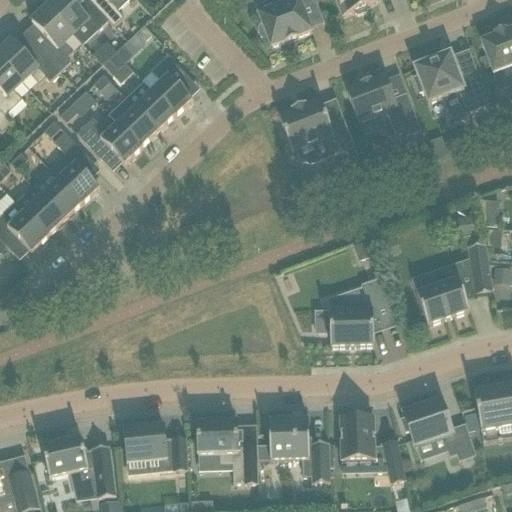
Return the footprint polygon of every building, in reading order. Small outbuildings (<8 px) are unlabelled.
[(83,49),(108,25),(89,5),(79,14),(65,0),(59,0),(47,11),(73,38),(83,49)] [(93,0),(89,5),(108,25),(113,30),(124,20),(118,14),(133,0),(132,0),(93,0)] [(317,9),(313,0),(287,0),(290,6),(259,18),(262,27),(259,28),(257,33),(260,41),(265,43),(268,42),(271,51),(285,46),(285,47),(298,42),(298,41),(311,35),(303,14),(317,9)] [(336,0),(344,18),(354,14),(355,17),(358,19),(366,16),(368,13),(366,10),(370,8),(367,0),(368,0),(336,0)] [(47,11),(31,26),(48,44),(38,53),(61,76),(71,66),(67,61),(73,55),(64,46),(73,38),(47,11)] [(511,33),(506,36),(505,34),(495,38),(496,40),(481,46),(486,58),(490,69),(493,77),(511,70),(511,33)] [(12,45),(0,55),(0,63),(22,87),(30,78),(39,88),(46,81),(50,86),(61,76),(38,53),(28,62),(12,45)] [(106,46),(93,59),(102,69),(115,56),(106,46)] [(123,51),(116,57),(126,67),(132,61),(123,51)] [(118,74),(126,67),(116,57),(109,64),(118,74)] [(419,70),(414,71),(418,81),(414,82),(419,95),(423,94),(428,107),(444,101),(446,106),(458,101),(464,116),(487,107),(475,76),(459,82),(450,58),(432,65),(430,61),(417,66),(419,70)] [(484,71),(490,69),(486,58),(480,61),(484,71)] [(152,74),(162,85),(151,95),(176,120),(175,121),(176,121),(193,105),(181,93),(191,84),(167,59),(166,60),(167,60),(152,74)] [(13,95),(22,87),(0,63),(0,114),(5,120),(22,104),(13,95)] [(100,96),(110,86),(103,79),(93,89),(100,96)] [(406,97),(393,102),(385,80),(370,85),(370,84),(361,88),(361,89),(346,95),(358,126),(386,115),(394,136),(402,133),(405,140),(421,135),(406,97)] [(151,95),(144,87),(126,103),(158,137),(175,121),(176,120),(151,95)] [(87,96),(77,106),(86,116),(96,106),(87,96)] [(141,152),(158,137),(126,103),(108,119),(116,127),(141,153),(141,152)] [(310,169),(330,161),(354,152),(355,151),(343,121),(342,122),(342,123),(329,128),(319,104),(305,109),(305,108),(292,113),(292,115),(278,120),(292,156),(297,154),(301,166),(310,169)] [(67,128),(77,118),(71,110),(60,120),(67,128)] [(12,127),(5,120),(0,114),(0,135),(2,137),(12,127)] [(481,119),(485,131),(497,127),(492,115),(481,119)] [(142,153),(141,152),(141,153),(116,127),(106,136),(93,122),(77,137),(101,163),(110,154),(125,169),(142,153)] [(50,143),(61,133),(54,125),(43,135),(50,143)] [(58,183),(58,184),(59,183),(83,208),(82,209),(100,193),(78,170),(88,161),(64,137),(54,147),(74,168),(58,183)] [(428,151),(414,156),(420,170),(434,165),(428,151)] [(18,174),(28,164),(21,157),(11,167),(18,174)] [(344,168),(350,186),(365,181),(364,178),(358,162),(344,168)] [(0,186),(11,175),(2,165),(0,166),(0,186)] [(365,181),(369,190),(384,184),(379,172),(364,178),(365,181)] [(42,200),(65,225),(82,209),(83,208),(59,183),(58,184),(42,200)] [(48,241),(65,225),(42,200),(34,192),(25,200),(17,208),(24,216),(24,215),(25,216),(24,216),(48,241)] [(0,216),(12,204),(5,198),(0,203),(0,216)] [(485,203),(484,217),(496,218),(498,204),(485,203)] [(49,241),(48,241),(24,216),(25,216),(24,215),(24,216),(17,208),(15,207),(0,220),(0,243),(6,250),(12,256),(22,247),(32,258),(49,241)] [(495,231),(496,218),(484,217),(483,230),(495,231)] [(478,220),(458,223),(460,239),(480,236),(478,220)] [(499,251),(501,234),(488,233),(487,250),(499,251)] [(393,238),(378,244),(384,260),(399,255),(393,238)] [(373,261),(367,246),(352,251),(357,266),(373,261)] [(476,299),(492,297),(486,257),(485,250),(469,252),(470,259),(475,296),(476,299)] [(492,288),(508,289),(509,273),(493,272),(492,288)] [(444,273),(412,283),(417,298),(421,311),(423,318),(427,330),(469,316),(465,303),(464,300),(458,284),(449,287),(444,273)] [(330,316),(315,316),(316,338),(330,337),(331,352),(374,351),(373,335),(385,331),(379,314),(393,310),(383,281),(361,288),(361,292),(362,314),(330,316)] [(511,389),(474,396),(481,437),(511,431),(511,389)] [(452,435),(443,407),(430,411),(430,410),(421,413),(422,414),(405,419),(406,424),(403,425),(407,437),(410,436),(416,454),(444,445),(450,464),(457,462),(459,468),(477,463),(467,431),(452,435)] [(270,450),(258,451),(258,466),(302,465),(303,481),(311,481),(311,488),(330,488),(329,448),(311,449),(311,442),(309,442),(308,424),(307,424),(307,425),(291,425),(291,421),(276,422),(276,426),(270,426),(270,425),(269,425),(270,445),(270,450)] [(387,477),(390,488),(405,485),(397,446),(381,449),(382,451),(374,451),(373,422),(340,423),(342,465),(373,464),(373,477),(387,477)] [(199,428),(197,428),(198,460),(220,459),(221,468),(233,468),(233,488),(243,488),(259,488),(258,466),(258,451),(258,450),(243,450),(243,451),(238,451),(237,427),(212,427),(212,424),(199,424),(199,428)] [(188,474),(185,442),(171,444),(165,445),(164,430),(124,434),(127,468),(158,465),(159,477),(188,474)] [(86,457),(86,453),(83,454),(81,442),(79,442),(79,443),(66,446),(66,445),(56,447),(56,448),(43,451),(42,451),(46,471),(50,484),(70,481),(73,492),(97,486),(99,503),(116,501),(109,451),(91,454),(92,456),(86,457)] [(9,481),(10,482),(0,484),(0,507),(15,503),(17,511),(32,511),(38,511),(29,476),(9,481)] [(511,495),(511,486),(501,490),(504,499),(505,499),(505,498),(511,495)] [(483,501),(471,505),(472,511),(478,511),(485,510),(485,511),(486,511),(483,501)]
